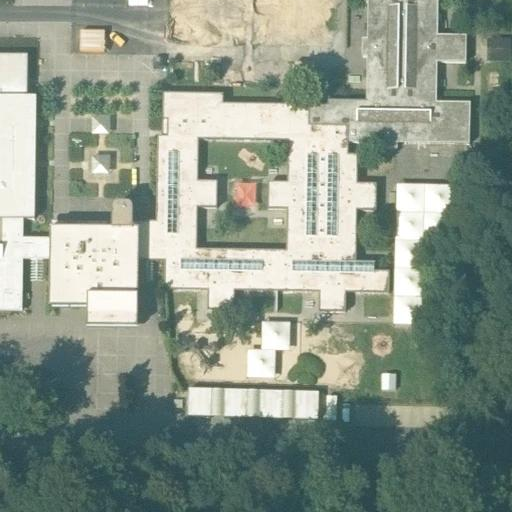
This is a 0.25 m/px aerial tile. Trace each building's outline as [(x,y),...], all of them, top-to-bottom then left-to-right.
[(386,254),(353,254),(354,208),(383,208),(384,184),(354,184),(355,149),(478,151),(479,103),(447,102),(448,67),(473,67),(473,36),(448,35),(448,0),(366,0),(365,101),(167,97),(164,237),(40,235),(42,105),(0,103),(0,312),(22,312),(23,277),(53,277),(52,323),(155,325),(156,279),(174,279),(174,295),(385,299),(386,254)] [(97,31),(117,31),(118,6),(98,6),(97,31)] [(511,41),(488,41),(488,62),(511,62),(511,41)] [(423,326),(424,241),(452,242),(453,186),(396,186),(395,326),(423,326)] [(248,350),(247,379),(276,380),(276,352),(291,352),(292,323),(263,322),(262,351),(248,350)] [(248,419),(248,391),(189,390),(189,417),(219,418),(219,419),(248,419)] [(284,420),(284,392),(258,392),(259,420),(284,420)] [(294,420),(321,421),(321,393),(295,393),(294,420)] [(335,422),(339,398),(328,397),(324,421),(335,422)] [(369,425),(370,405),(338,404),(338,425),(369,425)]
